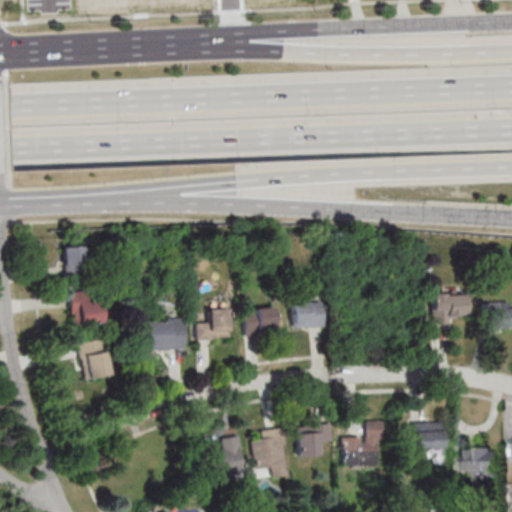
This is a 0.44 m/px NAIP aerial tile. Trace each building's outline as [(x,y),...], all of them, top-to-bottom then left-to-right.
[(81,246),(62,246),(62,276),(81,276),(81,246)] [(99,323),(98,301),(85,302),(85,290),(67,291),(69,325),(99,323)] [(429,323),(463,323),(463,293),(429,293),(429,323)] [(509,302),(481,302),(481,328),(511,327),(511,307),(509,307),(509,302)] [(320,303),(289,303),(289,327),(320,327),(320,303)] [(240,310),(241,335),(272,333),(270,308),(240,310)] [(226,309),(204,309),(204,321),(193,321),(193,338),(226,338),(226,309)] [(142,319),(142,350),(181,350),(181,319),(142,319)] [(75,344),(83,380),(108,374),(100,338),(75,344)] [(378,421),(359,421),(358,466),(377,466),(378,421)] [(411,422),(411,449),(440,449),(440,422),(411,422)] [(321,427),(313,427),(313,432),(294,432),(294,456),(321,456),(321,427)] [(257,431),(258,439),(249,440),(252,471),(266,469),(267,477),(284,475),(279,428),(257,431)] [(237,446),(204,451),(208,478),(241,472),(237,446)] [(463,449),(463,474),(473,474),(473,482),(500,482),(500,449),(463,449)] [(452,511),(469,511),(470,501),(453,501),(452,511)]
